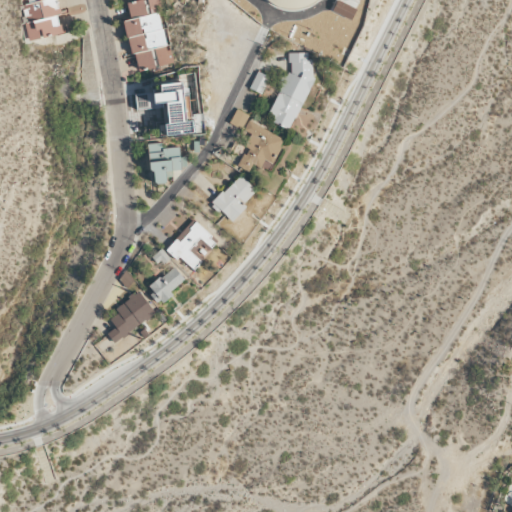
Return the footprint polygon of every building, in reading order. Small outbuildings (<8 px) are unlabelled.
[(64,33),(56,0),(26,0),(27,4),(22,5),(29,40),(64,33)] [(174,63),(171,50),(168,50),(156,0),(137,0),(127,3),(130,19),(124,21),(136,71),(174,63)] [(299,14),(312,10),(324,1),(324,0),(260,0),(261,1),(272,9),(285,14),(299,14)] [(311,53),(289,53),(289,64),(267,118),(267,120),(291,130),(311,80),(311,53)] [(249,88),(261,94),(269,77),(257,71),(249,88)] [(135,94),(136,109),(166,106),(168,124),(165,124),(165,134),(204,131),(202,113),(190,114),(189,100),(183,100),(182,82),(159,84),(160,92),(135,94)] [(242,129),(248,114),(235,109),(230,124),(242,129)] [(284,137),(247,122),(243,131),(252,134),(238,166),(249,171),(252,164),(260,168),(262,163),(271,167),(284,137)] [(147,144),(149,171),(153,171),(154,184),(166,183),(166,170),(187,169),(186,156),(180,156),(179,147),(162,148),(162,143),(147,144)] [(230,221),(257,192),(239,174),(211,203),(230,221)] [(193,269),(202,259),(193,251),(200,242),(209,250),(217,241),(192,219),(165,250),(175,259),(178,256),(193,269)] [(151,257),(158,266),(168,258),(161,249),(151,257)] [(185,281),(173,267),(147,288),(159,303),(185,281)] [(114,308),(117,314),(109,319),(115,328),(107,333),(113,343),(155,314),(139,291),(114,308)]
